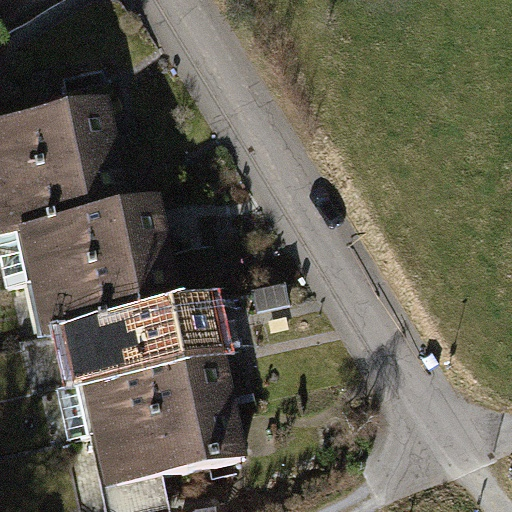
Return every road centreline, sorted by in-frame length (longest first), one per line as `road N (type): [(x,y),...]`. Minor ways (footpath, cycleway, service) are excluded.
road 1 (residential): [(454,454),(180,0)]
road 2 (track): [(454,454),(337,511)]
